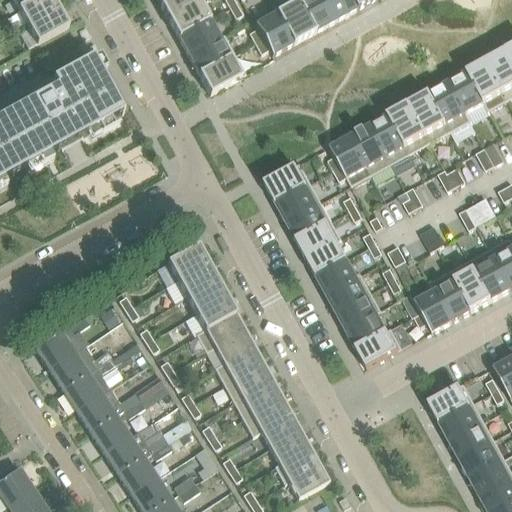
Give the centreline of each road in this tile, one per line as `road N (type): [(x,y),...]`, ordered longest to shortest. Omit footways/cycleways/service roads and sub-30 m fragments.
road 1 (residential): [(331,416),(204,182)]
road 2 (residential): [(0,298),(204,182)]
road 3 (residential): [(204,182),(104,0)]
road 4 (residential): [(331,416),(511,316)]
road 5 (residential): [(99,511),(0,364)]
